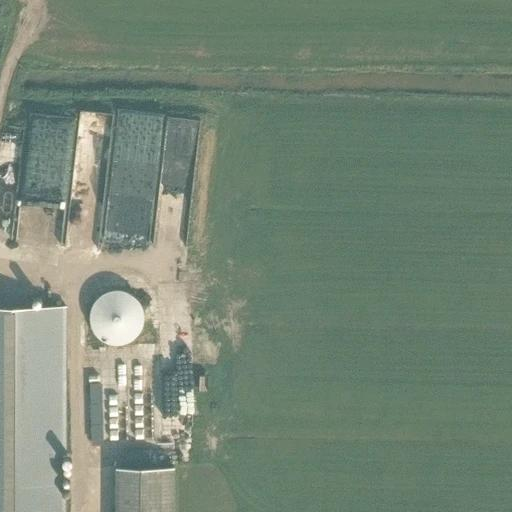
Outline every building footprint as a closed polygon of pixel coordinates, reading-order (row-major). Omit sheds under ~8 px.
[(98,115),(74,111),(53,240),(78,244),(98,115)] [(13,204),(32,208),(48,128),(29,124),(20,168),(13,204)] [(105,256),(132,258),(137,125),(110,124),(105,256)] [(184,208),(193,131),(166,128),(159,186),(174,188),(172,207),(184,208)] [(143,323),(143,318),(143,313),(141,307),(139,303),(135,299),(131,295),(126,293),(121,291),(116,291),(111,291),(105,293),(101,295),(97,299),(93,303),(91,307),(89,313),(89,318),(89,323),(91,328),(93,333),(97,337),(101,341),(105,343),(111,345),(116,345),(121,345),(126,343),(131,341),(135,337),(139,333),(141,328),(143,323)] [(0,511),(62,511),(62,379),(62,307),(0,307),(0,511)] [(144,349),(116,354),(118,366),(146,361),(144,349)] [(122,401),(122,449),(152,449),(151,395),(119,395),(119,401),(122,401)] [(173,511),(173,469),(117,468),(116,511),(173,511)]
